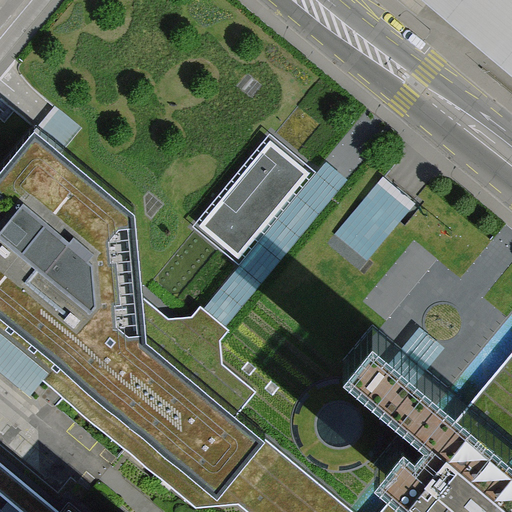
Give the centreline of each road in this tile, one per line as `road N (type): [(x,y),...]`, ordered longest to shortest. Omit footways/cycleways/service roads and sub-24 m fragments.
road 1 (secondary): [(281,0),(350,54),(458,112)]
road 2 (secondary): [(458,112),(335,0)]
